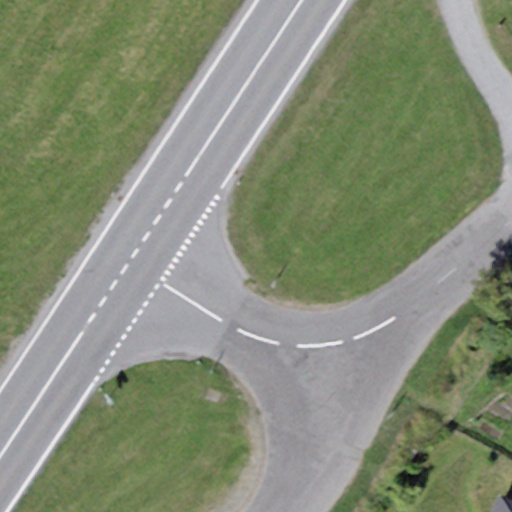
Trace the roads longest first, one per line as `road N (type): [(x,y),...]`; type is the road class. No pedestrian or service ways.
road 1 (primary): [(299,0),(130,257)]
road 2 (primary): [(130,257),(0,452)]
road 3 (residential): [(511,218),(384,321),(322,344)]
road 4 (residential): [(322,344),(259,337),(218,319),(130,257)]
road 5 (residential): [(322,344),(313,430),(268,511)]
